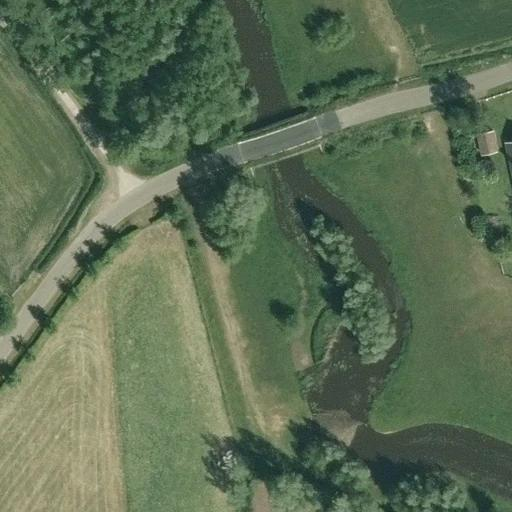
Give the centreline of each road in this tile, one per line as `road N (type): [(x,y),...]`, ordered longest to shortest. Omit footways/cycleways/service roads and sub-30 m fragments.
road 1 (unclassified): [(0,351),(74,251),(161,185),(302,132),(511,71)]
road 2 (track): [(0,16),(128,204)]
